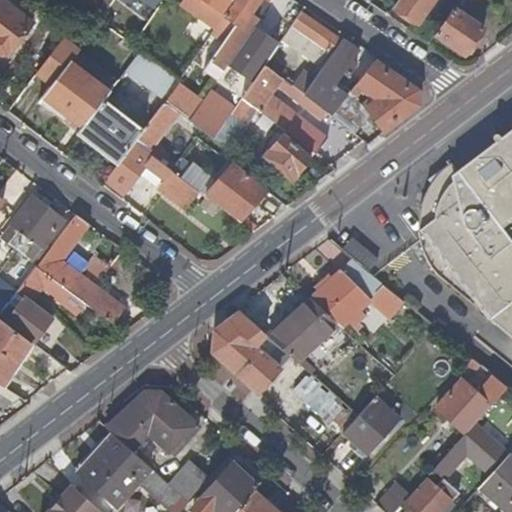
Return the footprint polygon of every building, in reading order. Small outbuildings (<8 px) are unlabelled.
[(33,23),(3,0),(0,0),(0,49),(8,56),(33,23)] [(69,0),(100,22),(114,0),(69,0)] [(207,0),(225,12),(233,0),(207,0)] [(259,0),(236,0),(226,16),(236,23),(212,58),(226,67),(252,29),(259,18),(267,7),(259,2),(259,0)] [(435,0),(398,0),(394,6),(419,23),(435,0)] [(485,27),(456,7),(437,35),(466,55),(485,27)] [(336,37),(300,12),(283,37),(318,62),(336,37)] [(276,46),(252,29),(226,67),(218,78),(242,96),(265,63),(276,46)] [(360,50),(342,38),(316,77),(305,94),(333,115),(348,96),(334,86),(342,74),(347,78),(355,66),(350,63),(360,50)] [(143,49),(127,71),(164,99),(180,77),(143,49)] [(420,91),(376,61),(351,92),(357,96),(362,88),(377,99),(371,103),(368,99),(364,102),(386,132),(420,106),(420,91)] [(110,93),(70,62),(44,96),(84,127),(104,100),(110,93)] [(326,123),(333,115),(305,94),(288,81),(265,63),(242,96),(252,104),(316,153),(326,139),(269,96),(277,85),(326,123)] [(299,65),(288,81),(305,94),(316,77),(299,65)] [(226,98),(211,87),(190,119),(213,137),(225,121),(214,114),(226,98)] [(239,122),(252,104),(242,96),(229,114),(239,122)] [(143,130),(104,100),(84,127),(78,134),(117,165),(134,142),(143,130)] [(155,143),(180,112),(166,101),(143,130),(134,142),(170,169),(177,160),(155,143)] [(511,209),(511,130),(503,137),(502,136),(500,135),(499,135),(498,135),(497,135),(496,136),(496,137),(496,139),(497,140),(497,142),(459,172),(450,161),(426,179),(433,187),(424,194),(423,198),(422,201),(421,206),(421,208),(434,211),(432,218),(418,228),(419,233),(419,238),(420,244),(422,249),(424,254),(426,259),(429,264),(432,268),(436,273),(511,337),(511,239),(497,221),(511,209)] [(311,157),(284,132),(265,154),(292,178),(311,157)] [(194,202),(202,192),(170,169),(134,142),(117,165),(106,180),(123,193),(145,164),(166,180),(194,202)] [(234,165),(206,196),(241,221),(267,190),(234,165)] [(166,180),(161,186),(190,208),(194,202),(166,180)] [(2,236),(18,249),(49,208),(33,195),(2,236)] [(64,219),(49,208),(18,249),(33,260),(64,219)] [(419,216),(418,228),(432,218),(434,211),(421,208),(420,211),(419,216)] [(61,259),(88,224),(76,215),(36,266),(84,302),(113,324),(125,308),(61,259)] [(378,258),(352,236),(344,246),(370,268),(378,258)] [(384,305),(394,292),(353,258),(309,297),(339,324),(342,327),(375,298),(384,305)] [(53,318),(33,303),(30,301),(43,285),(54,294),(55,298),(76,313),(84,302),(36,266),(16,291),(0,312),(0,318),(32,343),(33,343),(53,318)] [(0,312),(16,291),(0,278),(0,312)] [(309,297),(268,334),(290,354),(297,361),(339,324),(309,297)] [(33,303),(53,318),(56,314),(36,299),(33,303)] [(258,390),(280,366),(254,344),(265,332),(241,311),(216,330),(214,350),(258,390)] [(0,383),(4,386),(32,343),(0,318),(0,383)] [(254,344),(280,366),(290,354),(268,334),(265,332),(254,344)] [(474,372),(481,365),(471,357),(465,364),(474,372)] [(312,371),(294,390),(316,411),(300,428),(315,443),(350,407),(312,371)] [(437,407),(466,432),(507,387),(493,376),(478,393),(462,379),(437,407)] [(0,406),(17,394),(4,386),(0,383),(0,406)] [(146,390),(106,426),(113,433),(129,447),(144,431),(173,456),(187,440),(185,439),(199,424),(161,390),(146,390)] [(400,418),(375,396),(359,415),(343,433),(367,455),(400,418)] [(111,444),(85,474),(118,503),(139,479),(176,511),(178,511),(189,501),(170,483),(157,472),(129,447),(113,433),(107,440),(111,444)] [(111,444),(107,440),(80,470),(85,474),(111,444)] [(444,479),(445,478),(466,454),(455,444),(433,469),(444,479)] [(481,485),(509,511),(511,511),(511,456),(509,453),(481,485)] [(258,485),(233,462),(193,506),(200,511),(234,511),(245,500),(256,488),(258,485)] [(188,463),(170,483),(189,501),(207,480),(188,463)] [(445,478),(444,479),(437,486),(428,478),(406,502),(416,511),(441,511),(442,511),(447,511),(455,503),(452,500),(460,492),(445,478)] [(101,511),(102,511),(71,483),(45,511),(101,511)] [(398,483),(378,505),(386,511),(393,511),(410,494),(398,483)] [(234,511),(282,511),(256,488),(245,500),(234,511)]
